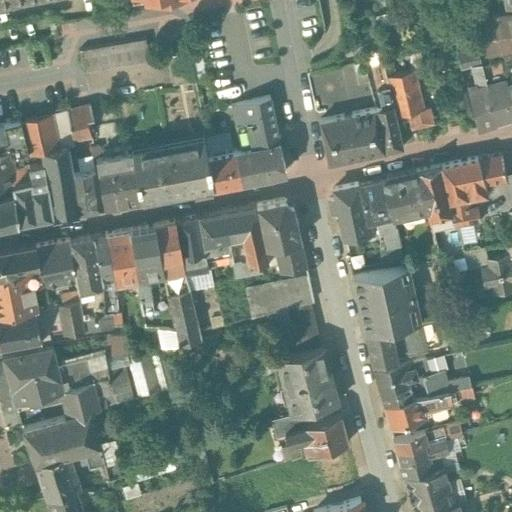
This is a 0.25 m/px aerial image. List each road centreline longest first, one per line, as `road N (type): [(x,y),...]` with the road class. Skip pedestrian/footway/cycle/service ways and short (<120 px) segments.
road 1 (residential): [(389,511),(311,178)]
road 2 (residential): [(0,231),(311,178)]
road 3 (residential): [(511,131),(311,178)]
road 4 (residential): [(0,85),(62,72),(75,34),(157,19)]
road 5 (residential): [(311,178),(282,0)]
